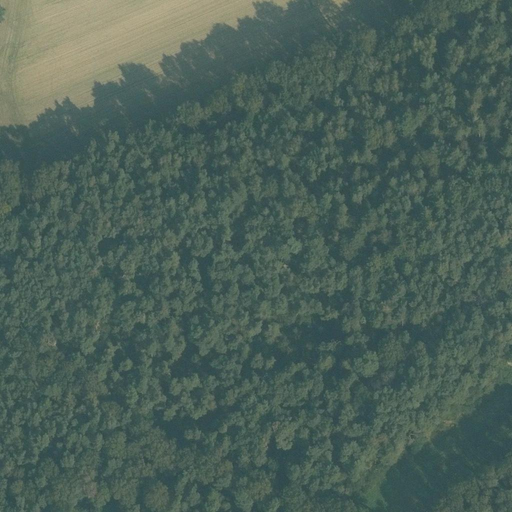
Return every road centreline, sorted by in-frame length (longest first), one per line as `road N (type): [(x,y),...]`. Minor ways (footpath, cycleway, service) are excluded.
road 1 (track): [(0,344),(186,457)]
road 2 (track): [(333,511),(186,457)]
